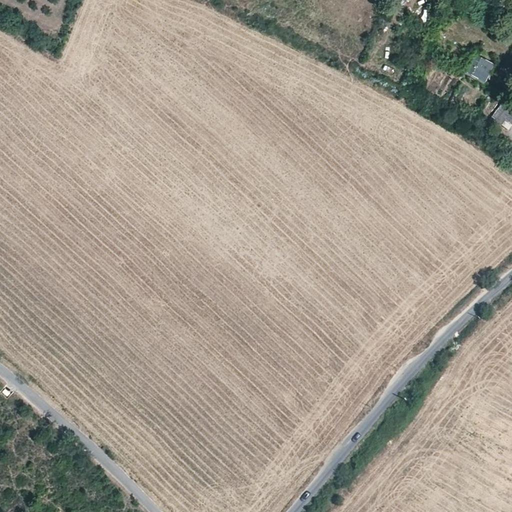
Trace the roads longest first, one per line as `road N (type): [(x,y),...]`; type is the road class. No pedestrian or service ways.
road 1 (residential): [(291,511),(511,275)]
road 2 (residential): [(152,511),(0,371)]
